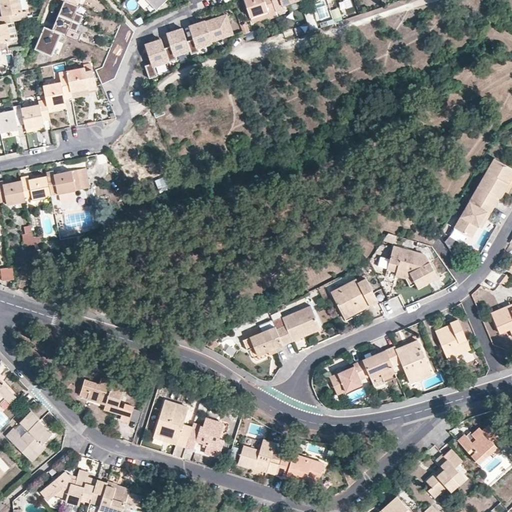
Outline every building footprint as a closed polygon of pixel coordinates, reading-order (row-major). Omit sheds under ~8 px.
[(0,0),(0,10),(1,16),(0,16),(0,24),(5,23),(13,22),(28,18),(26,11),(21,12),(18,0),(0,0)] [(40,33),(33,49),(51,56),(60,34),(65,36),(68,29),(75,32),(82,15),(75,13),(78,6),(76,5),(77,0),(63,0),(51,29),(46,27),(43,34),(40,33)] [(164,0),(145,0),(155,10),(164,0)] [(244,0),(250,17),(267,11),(269,17),(269,18),(276,16),(271,0),(244,0)] [(271,0),(276,16),(283,13),(281,6),(297,0),(271,0)] [(350,0),(346,0),(339,3),(343,14),(354,10),(350,0)] [(338,9),(331,11),(334,19),(341,16),(338,9)] [(312,10),(304,13),(310,31),(318,28),(312,10)] [(267,11),(250,17),(252,22),(269,17),(267,11)] [(144,67),(148,80),(156,77),(153,69),(166,64),(166,63),(174,61),(173,58),(187,53),(188,56),(196,53),(195,51),(210,46),(209,43),(232,35),(225,15),(208,21),(209,24),(206,25),(205,22),(190,27),(194,40),(186,42),(182,30),(167,34),(171,47),(163,50),(160,41),(145,46),(151,64),(144,67)] [(121,20),(109,50),(102,67),(95,70),(100,82),(107,79),(107,78),(116,75),(113,72),(119,67),(117,64),(123,58),(120,55),(126,49),(123,47),(129,41),(127,38),(133,32),(121,20)] [(16,39),(13,22),(5,23),(9,41),(16,39)] [(0,24),(0,49),(7,48),(6,41),(9,41),(5,23),(0,24)] [(83,67),(66,71),(70,91),(88,88),(88,90),(96,89),(90,63),(83,64),(83,67)] [(60,81),(42,85),(44,94),(46,106),(64,102),(63,98),(71,97),(70,91),(66,71),(58,72),(60,81)] [(107,79),(100,82),(101,84),(114,78),(116,75),(107,78),(107,79)] [(41,121),(49,120),(47,111),(46,106),(44,94),(36,96),(37,104),(20,107),(23,125),(24,128),(42,124),(41,121)] [(65,108),(64,102),(46,106),(47,111),(65,108)] [(20,107),(19,105),(12,106),(13,109),(0,111),(0,132),(17,129),(17,125),(23,125),(20,107)] [(24,128),(25,133),(43,129),(42,124),(24,128)] [(511,168),(494,158),(473,195),(493,206),(498,197),(507,181),(511,172),(511,168)] [(87,187),(83,168),(53,174),(52,171),(45,172),(46,176),(50,195),(87,187)] [(31,199),(50,195),(46,176),(27,179),(26,176),(19,177),(20,181),(23,196),(31,195),(31,199)] [(168,177),(157,181),(161,193),(172,189),(168,177)] [(0,181),(0,201),(5,200),(6,204),(24,200),(23,196),(20,181),(2,185),(1,181),(0,181)] [(507,181),(498,197),(500,198),(509,183),(507,181)] [(493,206),(473,195),(454,227),(472,237),(478,225),(486,211),(489,213),(493,206)] [(481,227),(489,213),(486,211),(478,225),(481,227)] [(33,245),(31,237),(30,232),(24,233),(21,234),(23,247),(33,245)] [(397,237),(390,234),(385,241),(394,244),(397,237)] [(33,245),(34,250),(42,249),(39,236),(31,237),(33,245)] [(437,277),(425,254),(393,246),(387,269),(396,271),(395,276),(405,278),(409,286),(415,284),(417,288),(437,277)] [(11,269),(0,269),(0,272),(1,281),(14,281),(11,269)] [(510,276),(505,274),(501,281),(506,284),(510,276)] [(358,283),(355,279),(331,292),(344,318),(377,300),(365,279),(358,283)] [(510,328),(511,331),(511,330),(511,304),(492,313),(500,332),(510,328)] [(275,329),(282,344),(320,328),(311,306),(281,318),(285,325),(275,329)] [(435,331),(447,358),(461,352),(470,349),(458,319),(450,322),(451,324),(435,331)] [(257,355),(282,344),(275,329),(274,326),(249,336),(253,346),(257,355)] [(246,349),(253,346),(249,336),(242,340),(246,349)] [(214,337),(207,340),(207,346),(213,347),(215,341),(214,337)] [(394,346),(385,350),(392,366),(401,362),(406,375),(412,372),(415,381),(432,373),(418,341),(396,350),(394,346)] [(369,377),(373,386),(396,376),(392,366),(385,350),(362,360),(369,377)] [(461,352),(447,358),(449,363),(464,357),(461,352)] [(369,377),(362,360),(353,364),(353,366),(330,377),(337,395),(362,385),(360,381),(369,377)] [(410,383),(415,381),(412,372),(406,375),(410,383)] [(85,379),(82,389),(90,392),(89,397),(88,400),(105,405),(106,404),(118,408),(125,386),(101,378),(99,384),(85,379)] [(0,395),(3,398),(10,391),(1,383),(0,384),(0,395)] [(14,396),(10,391),(3,398),(7,403),(14,396)] [(167,441),(186,447),(192,427),(183,424),(188,408),(164,401),(154,433),(168,438),(167,441)] [(116,414),(118,408),(106,404),(105,405),(104,410),(116,414)] [(133,407),(124,405),(119,420),(128,423),(133,407)] [(18,434),(14,430),(13,429),(6,436),(31,460),(37,454),(31,448),(38,441),(41,444),(51,435),(37,421),(38,419),(30,411),(19,422),(20,424),(27,430),(20,437),(17,435),(18,434)] [(192,427),(186,447),(193,449),(195,441),(206,445),(205,449),(219,453),(224,440),(218,438),(223,423),(205,418),(203,426),(193,423),(192,427)] [(20,424),(14,430),(18,434),(17,435),(20,437),(27,430),(20,424)] [(464,434),(457,440),(482,467),(492,458),(489,454),(496,447),(493,443),(499,437),(487,425),(481,430),(478,427),(471,434),(476,439),(472,442),(464,434)] [(278,441),(280,434),(279,434),(276,432),(275,431),(272,440),(278,441)] [(153,437),(167,441),(168,438),(154,433),(153,437)] [(244,445),(255,447),(257,440),(246,437),(244,445)] [(237,463),(275,475),(284,450),(285,446),(262,440),(259,451),(243,445),(237,463)] [(31,448),(37,454),(45,447),(41,444),(38,441),(31,448)] [(173,455),(180,457),(183,448),(176,445),(173,455)] [(219,453),(205,449),(204,453),(218,457),(219,453)] [(454,467),(462,461),(451,449),(443,455),(454,467)] [(284,450),(275,475),(285,479),(285,477),(287,474),(305,480),(316,484),(323,463),(284,450)] [(464,478),(454,467),(443,455),(442,454),(436,460),(442,466),(444,468),(436,475),(434,474),(425,482),(430,487),(427,490),(434,497),(446,486),(450,491),(464,478)] [(360,458),(353,465),(358,469),(365,462),(360,458)] [(444,468),(442,466),(434,474),(436,475),(444,468)] [(94,491),(97,480),(87,477),(88,473),(79,470),(76,480),(72,479),(65,471),(40,491),(48,500),(50,498),(54,495),(61,498),(67,499),(66,502),(79,506),(81,499),(82,495),(92,498),(94,491)] [(287,474),(285,477),(304,484),(305,480),(287,474)] [(107,483),(97,480),(94,491),(103,494),(99,506),(118,511),(121,511),(125,502),(128,492),(115,488),(116,485),(117,484),(108,481),(107,483)] [(141,496),(128,492),(125,502),(138,506),(141,496)] [(61,498),(54,495),(50,498),(52,500),(51,507),(55,508),(60,503),(61,498)] [(378,511),(409,511),(396,496),(378,511)]
